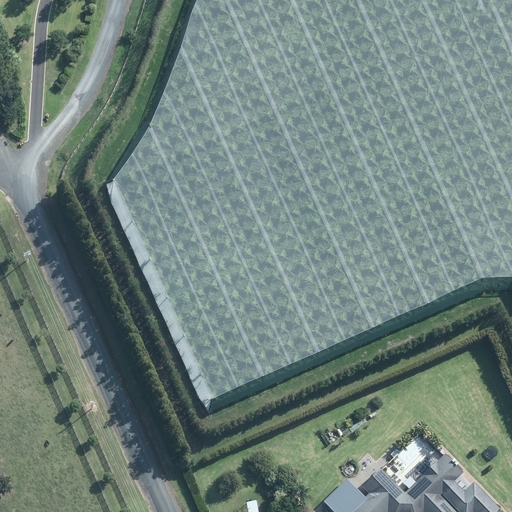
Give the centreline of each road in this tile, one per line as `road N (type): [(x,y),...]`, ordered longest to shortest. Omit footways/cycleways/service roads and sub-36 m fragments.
road 1 (unclassified): [(6,117),(178,511)]
road 2 (track): [(30,172),(99,73),(122,0)]
